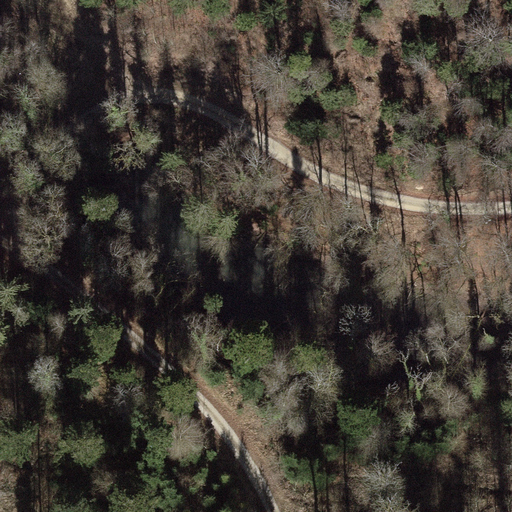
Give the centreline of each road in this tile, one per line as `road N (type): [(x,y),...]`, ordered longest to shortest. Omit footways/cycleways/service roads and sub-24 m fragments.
road 1 (track): [(128,79),(324,177),(459,209),(511,208)]
road 2 (track): [(0,227),(126,325),(241,444),(275,511)]
road 3 (track): [(0,217),(128,79)]
